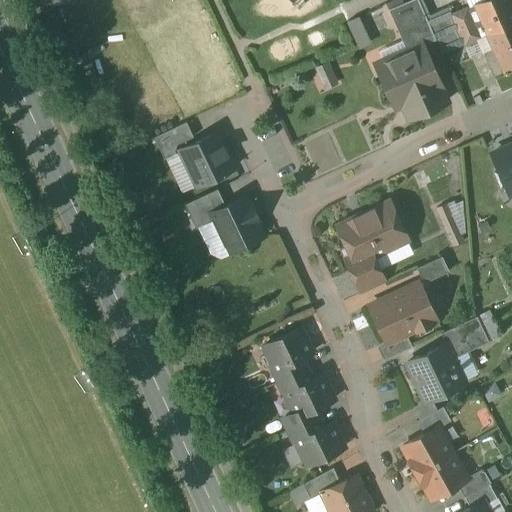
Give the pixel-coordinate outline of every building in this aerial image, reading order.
[(418,0),(412,0),(389,10),(406,50),(421,43),(423,46),(436,40),(426,17),(418,0)] [(511,0),(494,0),(471,10),(470,11),(481,36),(487,34),(511,22),(511,0)] [(450,7),(426,17),(436,40),(443,55),(466,44),(453,15),(450,7)] [(453,15),(466,44),(481,36),(470,11),(471,10),(470,7),(453,15)] [(346,21),(359,49),(370,44),(358,16),(346,21)] [(511,22),(487,34),(494,49),(484,54),(494,76),(504,72),(511,68),(511,22)] [(406,50),(384,61),(390,74),(382,77),(397,109),(403,106),(409,119),(448,101),(423,46),(421,43),(406,50)] [(315,67),(325,89),(340,82),(329,60),(315,67)] [(187,122),(154,138),(165,159),(177,153),(175,150),(177,145),(194,137),(187,122)] [(234,168),(217,133),(181,150),(198,186),(234,168)] [(511,149),(495,157),(503,174),(495,177),(503,194),(510,191),(511,194),(511,193),(511,149)] [(217,189),(185,205),(196,228),(214,220),(211,213),(225,206),(217,189)] [(476,192),(464,193),(467,225),(479,224),(476,192)] [(225,206),(211,213),(214,220),(229,252),(263,236),(256,220),(258,219),(257,218),(255,219),(250,209),(252,208),(252,206),(250,207),(245,197),(225,206)] [(469,239),(458,199),(438,205),(448,245),(469,239)] [(390,201),(337,226),(351,255),(355,265),(373,256),(403,242),(393,221),(398,219),(390,201)] [(373,256),(355,265),(351,255),(345,258),(362,294),(386,282),(373,256)] [(442,257),(417,268),(424,284),(450,272),(442,257)] [(419,283),(370,306),(376,319),(375,321),(379,329),(381,331),(387,343),(396,339),(407,334),(415,330),(419,332),(431,326),(432,322),(437,320),(419,283)] [(477,317),(447,331),(454,347),(485,332),(477,317)] [(301,328),(285,336),(282,335),(271,340),(270,343),(264,346),(275,369),(276,370),(302,358),(312,353),(301,328)] [(407,334),(396,339),(402,352),(413,347),(407,334)] [(447,344),(408,363),(426,402),(443,394),(442,392),(462,382),(452,360),(454,359),(447,344)] [(302,358),(276,370),(275,369),(272,371),(278,383),(307,369),(302,358)] [(307,369),(278,383),(283,395),(286,394),(286,392),(312,380),(307,369)] [(312,380),(286,392),(286,394),(301,424),(316,417),(313,410),(335,400),(323,375),(312,380)] [(443,407),(417,421),(424,434),(436,428),(436,430),(439,428),(451,421),(443,407)] [(301,424),(288,431),(293,443),(297,442),(296,440),(322,428),(316,417),(301,424)] [(322,428),(296,440),(297,442),(308,465),(314,462),(317,463),(328,458),(329,455),(345,448),(333,423),(322,428)] [(424,434),(403,446),(414,466),(413,466),(417,473),(453,453),(439,428),(436,430),(436,428),(424,434)] [(453,453),(417,473),(420,479),(422,479),(432,498),(458,485),(465,481),(464,479),(467,478),(453,453)] [(333,468),(304,484),(310,499),(325,492),(324,491),(340,483),(333,468)] [(467,478),(464,479),(465,481),(458,485),(465,498),(489,484),(491,483),(485,472),(479,471),(467,478)] [(340,483),(324,491),(325,492),(331,506),(330,509),(331,511),(372,511),(356,476),(340,483)] [(489,484),(465,498),(471,508),(484,501),(486,504),(497,498),(489,484)] [(471,508),(463,511),(489,511),(486,504),(484,501),(471,508)]
